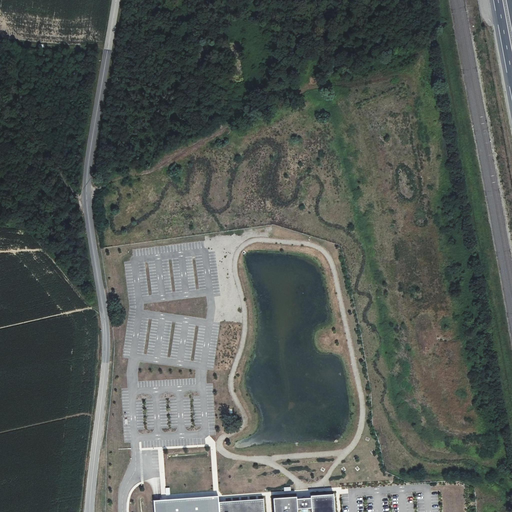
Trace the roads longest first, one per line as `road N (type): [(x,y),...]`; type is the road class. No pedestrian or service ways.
road 1 (tertiary): [(87,511),(108,341),(87,196),(115,0)]
road 2 (track): [(87,196),(314,81),(366,72),(399,56),(420,68),(440,169)]
